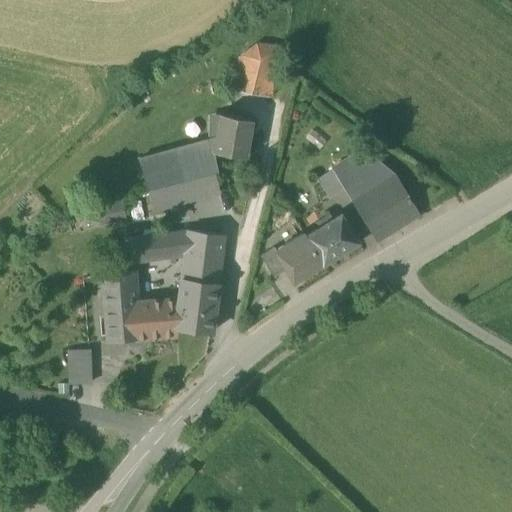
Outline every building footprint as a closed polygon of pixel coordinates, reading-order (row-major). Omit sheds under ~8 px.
[(232,90),(271,98),(283,48),(257,43),(240,57),(232,90)] [(213,151),(244,157),(251,120),(218,114),(217,123),(214,138),(212,151),(213,151)] [(138,160),(148,191),(160,188),(212,174),(217,173),(213,151),(212,151),(214,138),(209,139),(196,143),(197,139),(191,139),(192,145),(138,160)] [(343,188),(376,242),(419,216),(402,187),(394,174),(364,151),(328,173),(339,191),(343,188)] [(317,180),(328,198),(339,191),(328,173),(317,180)] [(217,193),(212,174),(160,188),(166,207),(217,193)] [(166,207),(160,188),(148,191),(153,210),(166,207)] [(83,209),(88,227),(124,218),(120,199),(83,209)] [(316,229),(304,237),(321,264),(357,242),(340,214),(332,219),(328,214),(313,224),(316,229)] [(131,263),(185,256),(188,230),(129,238),(131,263)] [(222,235),(188,230),(185,256),(218,260),(222,235)] [(304,275),(321,264),(304,237),(302,233),(275,250),(274,251),(285,270),(291,279),(302,272),(304,275)] [(259,256),(273,278),(285,270),(274,251),(275,250),(273,247),(259,256)] [(215,283),(218,260),(185,256),(182,279),(215,283)] [(176,336),(177,328),(175,328),(179,298),(135,302),(133,272),(101,276),(107,342),(176,336)] [(182,279),(179,298),(175,328),(177,328),(209,332),(215,283),(182,279)] [(68,350),(69,385),(89,384),(88,349),(68,350)] [(59,384),(59,393),(68,393),(68,384),(59,384)]
